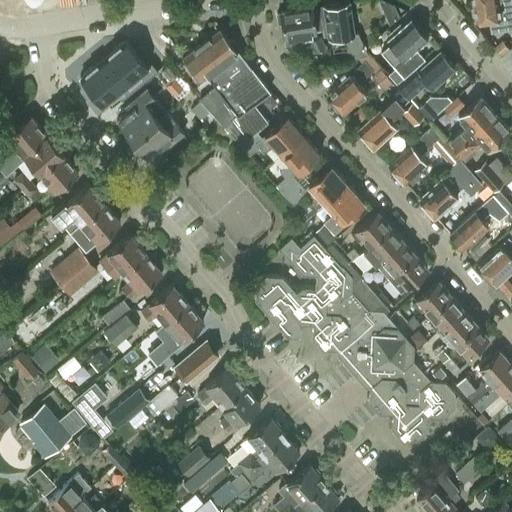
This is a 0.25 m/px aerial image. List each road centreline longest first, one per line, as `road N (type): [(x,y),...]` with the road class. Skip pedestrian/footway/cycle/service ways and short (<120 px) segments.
road 1 (residential): [(390,511),(245,339),(224,295),(54,97),(40,24)]
road 2 (residential): [(511,321),(264,44),(259,0)]
road 3 (residential): [(40,24),(190,0)]
